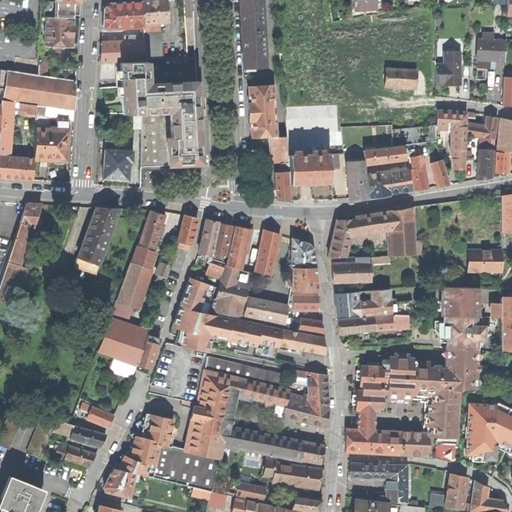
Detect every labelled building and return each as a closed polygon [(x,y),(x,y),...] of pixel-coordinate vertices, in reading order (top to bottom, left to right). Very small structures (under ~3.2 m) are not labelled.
[(164,0),(152,1),(141,1),(142,23),(157,22),(167,21),(166,0),(164,0)] [(241,0),(244,30),(246,69),(266,68),(261,0),(241,0)] [(352,0),(353,10),(376,8),(375,0),(352,0)] [(78,2),(54,1),(53,17),(73,17),(73,14),(78,14),(78,8),(78,2)] [(102,18),(102,29),(143,26),(142,23),(141,1),(108,3),(103,8),(102,18)] [(45,44),(56,45),(60,45),(72,45),(72,36),(73,36),(73,31),(73,26),(72,26),(73,17),(53,17),(46,16),(46,33),(43,33),(43,38),(45,38),(45,44)] [(145,59),(161,58),(160,32),(143,33),(143,40),(101,42),(100,62),(119,62),(120,85),(121,113),(133,114),(141,114),(141,112),(169,112),(170,138),(165,138),(166,165),(200,164),(199,127),(196,83),(148,84),(147,62),(146,62),(145,59)] [(496,60),(504,60),(505,40),(492,40),(481,40),(477,40),(477,60),(478,60),(491,60),(496,60)] [(436,64),(435,83),(445,84),(444,85),(453,86),(461,86),(462,53),(445,52),(444,64),(436,64)] [(38,57),(37,74),(45,75),(46,57),(38,57)] [(195,57),(161,58),(145,59),(146,62),(147,62),(148,84),(196,83),(196,70),(195,57)] [(484,68),(491,69),(491,60),(478,60),(478,68),(484,68)] [(60,68),(60,78),(75,80),(75,69),(60,68)] [(37,74),(0,69),(0,86),(4,87),(3,100),(14,101),(36,104),(43,105),(73,110),(75,80),(60,78),(45,75),(37,74)] [(386,69),(385,86),(413,88),(414,79),(414,71),(386,69)] [(251,113),(252,138),(268,137),(274,137),(272,93),(270,94),(270,86),(250,87),(251,113)] [(0,109),(0,154),(8,155),(10,155),(13,107),(14,101),(3,100),(1,99),(0,109)] [(32,116),(36,117),(36,114),(36,104),(14,101),(13,107),(18,108),(17,113),(25,115),(25,118),(31,119),(32,116)] [(73,110),(43,105),(42,115),(50,117),(57,118),(68,119),(73,120),(73,110)] [(451,120),(466,120),(466,112),(436,111),(436,126),(444,126),(451,126),(451,120)] [(158,166),(166,165),(165,138),(170,138),(169,112),(141,112),(141,114),(141,129),(140,166),(158,166)] [(36,117),(35,128),(50,129),(50,117),(42,115),(36,114),(36,117)] [(141,114),(133,114),(133,129),(141,129),(141,114)] [(469,125),(467,134),(493,138),(496,118),(490,117),(486,116),(485,127),(469,125)] [(56,129),(68,129),(68,119),(57,118),(56,129)] [(511,121),(501,118),(497,152),(510,153),(511,153),(511,121)] [(466,120),(451,120),(451,126),(451,149),(454,169),(459,169),(464,169),(466,120)] [(436,141),(436,126),(392,130),(393,146),(403,145),(407,144),(436,141)] [(30,136),(35,136),(34,159),(44,160),(50,160),(52,162),(54,163),(57,164),(59,165),(61,164),(64,164),(65,163),(66,162),(68,129),(56,129),(50,129),(35,128),(35,133),(31,133),(30,136)] [(280,162),(288,161),(288,156),(287,147),(286,136),(274,137),(268,137),(270,163),(280,162)] [(476,145),(476,137),(467,136),(466,144),(476,145)] [(104,149),(115,150),(116,140),(105,139),(104,149)] [(485,179),(491,178),(494,140),(488,139),(488,140),(480,140),(478,162),(478,170),(477,179),(485,179)] [(363,151),(365,165),(405,160),(405,158),(404,151),(403,145),(393,146),(363,151)] [(115,150),(104,149),(102,179),(114,180),(128,181),(129,161),(131,162),(132,151),(115,150)] [(430,152),(433,163),(441,160),(438,149),(430,152)] [(289,172),(289,185),(310,184),(328,183),(327,155),(324,155),(324,150),(312,151),(312,155),(300,156),(299,151),(294,151),(294,156),(288,156),(288,161),(289,172)] [(410,157),(415,156),(413,150),(408,151),(404,151),(405,158),(410,157)] [(497,152),(495,172),(501,172),(508,173),(510,153),(497,152)] [(336,154),(329,155),(330,170),(338,169),(338,154),(336,154)] [(410,157),(413,169),(423,167),(424,167),(422,155),(415,156),(410,157)] [(8,157),(0,156),(0,176),(14,178),(32,179),(34,159),(8,157)] [(449,186),(441,160),(433,163),(430,164),(438,188),(443,187),(449,186)] [(281,172),(289,172),(288,161),(280,162),(281,172)] [(348,180),(349,199),(357,198),(367,197),(364,161),(346,163),(347,174),(348,180)] [(409,170),(413,191),(420,189),(427,188),(423,167),(413,169),(409,170)] [(366,175),(369,197),(379,195),(401,192),(411,191),(408,168),(366,175)] [(289,185),(289,172),(281,172),(275,173),(277,200),(284,201),(290,201),(289,185)] [(511,194),(501,196),(500,232),(511,231),(511,194)] [(13,242),(0,281),(0,300),(7,303),(24,252),(40,205),(26,204),(23,212),(13,242)] [(390,256),(415,254),(414,242),(412,207),(399,209),(388,211),(388,212),(389,229),(390,256)] [(95,208),(74,266),(95,274),(119,209),(106,208),(95,208)] [(145,226),(138,246),(152,251),(153,251),(164,216),(157,213),(150,211),(147,221),(145,221),(143,225),(145,226)] [(350,236),(389,229),(388,212),(355,217),(354,220),(350,236)] [(184,215),(176,247),(188,250),(197,218),(190,216),(184,215)] [(205,220),(198,253),(211,255),(214,243),(218,223),(211,221),(205,220)] [(345,256),(350,236),(354,220),(336,220),(327,257),(345,256)] [(225,224),(218,223),(214,243),(216,243),(214,253),(224,256),(230,225),(225,224)] [(235,225),(235,227),(248,230),(245,244),(248,245),(251,229),(244,227),(235,225)] [(248,230),(235,227),(226,265),(235,267),(239,268),(240,268),(245,244),(248,230)] [(259,251),(254,272),(270,275),(279,235),(263,231),(259,247),(258,247),(257,250),(259,251)] [(291,239),(290,267),(292,267),(314,267),(311,249),(307,244),(298,241),(291,239)] [(137,246),(131,262),(146,267),(152,251),(138,246),(137,246)] [(472,251),(472,271),(500,271),(500,251),(472,251)] [(368,260),(368,257),(332,259),(332,272),(333,283),(364,282),(363,261),(368,260)] [(210,259),(208,264),(222,269),(223,264),(224,263),(210,259)] [(115,300),(133,306),(146,267),(131,262),(129,262),(115,300)] [(167,272),(169,265),(165,264),(160,262),(158,269),(167,272)] [(222,269),(208,264),(205,274),(219,278),(222,269)] [(230,282),(235,267),(226,265),(223,264),(222,269),(219,278),(219,280),(230,282)] [(241,285),(245,286),(246,281),(250,282),(252,271),(240,268),(239,268),(235,267),(230,282),(233,283),(241,285)] [(291,284),(291,291),(317,291),(314,267),(292,267),(291,278),(291,284)] [(165,278),(167,272),(158,269),(156,275),(165,278)] [(165,278),(156,275),(155,274),(144,306),(151,308),(153,301),(157,302),(165,278)] [(257,342),(278,347),(279,345),(282,329),(208,314),(199,312),(207,284),(190,278),(177,313),(170,333),(177,336),(174,345),(206,352),(209,353),(210,344),(212,337),(256,346),(257,342)] [(233,283),(230,282),(219,280),(214,299),(228,303),(233,283)] [(241,285),(233,283),(228,303),(226,314),(241,317),(245,297),(239,295),(241,285)] [(215,287),(207,284),(199,312),(208,314),(215,287)] [(245,286),(241,285),(239,295),(245,297),(247,287),(245,286)] [(443,316),(476,317),(477,288),(442,286),(441,316),(443,316)] [(335,294),(336,304),(389,299),(388,289),(335,294)] [(291,300),(291,310),(316,310),(316,303),(316,294),(291,294),(291,300)] [(242,314),(263,318),(267,302),(256,300),(246,297),(242,314)] [(500,349),(511,349),(511,297),(501,298),(501,303),(500,317),(500,349)] [(411,301),(395,302),(394,298),(389,299),(390,312),(390,314),(391,314),(407,315),(412,315),(411,301)] [(226,314),(228,303),(214,299),(213,299),(210,311),(226,314)] [(390,312),(389,299),(336,304),(337,310),(337,317),(390,312)] [(125,327),(133,306),(115,300),(108,321),(125,327)] [(267,302),(263,318),(284,323),(285,318),(285,316),(286,311),(287,309),(287,307),(276,304),(267,302)] [(491,317),(500,317),(501,303),(491,303),(491,317)] [(391,314),(391,316),(393,316),(394,329),(408,328),(407,315),(391,314)] [(373,318),(374,331),(394,329),(393,316),(391,316),(373,318)] [(446,330),(445,347),(477,349),(478,340),(483,341),(483,332),(489,332),(489,317),(476,317),(443,316),(442,330),(446,330)] [(339,334),(353,333),(353,320),(353,318),(338,320),(339,326),(339,334)] [(374,331),(373,318),(353,320),(353,333),(374,331)] [(299,319),(297,330),(322,333),(321,328),(320,322),(299,319)] [(146,335),(125,327),(108,321),(103,334),(97,351),(136,364),(144,341),(146,335)] [(282,329),(279,345),(324,354),(323,345),(322,337),(282,329)] [(177,336),(170,333),(166,343),(174,345),(177,336)] [(146,335),(144,341),(157,345),(159,338),(147,334),(146,335)] [(136,364),(149,369),(153,357),(157,345),(144,341),(136,364)] [(181,400),(193,403),(200,371),(202,371),(206,352),(174,345),(166,343),(165,343),(150,382),(148,392),(181,400)] [(383,395),(386,395),(389,395),(389,398),(408,399),(409,396),(411,396),(420,396),(420,399),(420,401),(424,402),(430,402),(430,413),(430,414),(440,415),(440,402),(459,403),(460,389),(475,390),(477,349),(445,347),(444,366),(428,366),(428,360),(412,359),(412,356),(390,355),(390,357),(387,357),(387,361),(387,367),(380,367),(380,365),(377,365),(377,362),(366,361),(366,364),(362,364),(362,367),(359,367),(359,374),(358,383),(361,383),(361,386),(361,389),(358,389),(358,392),(355,392),(354,408),(357,408),(357,411),(375,412),(375,409),(379,409),(379,395),(383,395)] [(136,364),(97,351),(92,365),(131,378),(136,364)] [(207,357),(195,407),(229,414),(233,394),(277,405),(284,406),(287,393),(288,391),(281,389),(284,375),(207,357)] [(306,379),(306,372),(292,369),(291,376),(306,379)] [(284,406),(281,417),(324,428),(328,409),(327,396),(326,375),(306,372),(306,379),(307,394),(304,394),(303,397),(287,393),(284,406)] [(89,413),(86,419),(108,428),(110,421),(113,415),(80,402),(77,408),(89,413)] [(454,447),(458,447),(459,403),(440,402),(440,415),(430,414),(430,413),(426,413),(426,427),(433,427),(433,437),(441,437),(440,444),(455,444),(454,447)] [(511,410),(498,404),(495,404),(467,404),(463,457),(470,456),(471,462),(483,462),(483,461),(496,462),(496,448),(504,452),(511,455),(511,471),(510,478),(511,478),(511,410)] [(275,416),(281,417),(284,406),(277,405),(275,416)] [(10,407),(0,432),(0,446),(7,449),(24,411),(10,407)] [(191,413),(190,418),(226,426),(228,420),(229,414),(195,407),(192,407),(192,408),(191,413)] [(357,411),(356,428),(374,429),(375,412),(357,411)] [(116,462),(113,468),(134,473),(137,474),(152,477),(158,445),(160,445),(171,448),(173,435),(169,434),(173,419),(145,414),(144,418),(142,418),(142,422),(139,421),(135,424),(138,428),(138,433),(134,432),(130,435),(132,439),(132,443),(131,447),(130,447),(129,452),(126,451),(126,455),(123,454),(119,457),(122,462),(121,463),(119,462),(118,465),(116,462)] [(41,416),(26,452),(40,458),(50,435),(52,430),(57,420),(41,416)] [(190,418),(183,450),(183,451),(219,459),(222,445),(226,427),(226,426),(190,418)] [(57,420),(52,430),(58,432),(69,435),(72,426),(72,425),(70,424),(57,420)] [(79,428),(72,426),(69,435),(68,438),(76,440),(79,428)] [(277,442),(247,436),(248,431),(226,427),(222,445),(230,447),(230,448),(274,457),(277,442)] [(105,435),(79,428),(76,440),(99,447),(102,442),(105,435)] [(345,440),(345,452),(427,457),(428,437),(429,433),(426,432),(422,432),(374,429),(356,428),(346,428),(345,440)] [(247,436),(277,442),(278,437),(248,431),(247,436)] [(321,455),(323,446),(278,437),(277,442),(274,457),(298,461),(298,459),(320,463),(321,455)] [(56,450),(66,454),(68,446),(59,442),(56,450)] [(203,490),(209,491),(211,492),(217,464),(218,464),(219,459),(183,451),(183,450),(171,448),(160,445),(153,478),(195,488),(203,490)] [(66,454),(64,458),(89,466),(92,461),(95,454),(68,446),(66,454)] [(271,477),(274,459),(265,457),(262,476),(271,477)] [(318,469),(287,464),(287,461),(274,459),(271,477),(271,482),(315,489),(316,483),(318,469)] [(350,477),(387,478),(387,466),(387,462),(351,461),(351,469),(350,477)] [(405,466),(387,466),(387,478),(386,484),(405,484),(405,466)] [(132,480),(134,473),(113,468),(108,477),(103,487),(104,487),(103,490),(105,491),(129,497),(132,480)] [(450,474),(445,506),(462,508),(467,479),(458,476),(450,474)] [(0,504),(0,511),(30,511),(31,511),(40,489),(11,477),(0,504)] [(477,511),(479,501),(486,502),(487,498),(488,487),(481,484),(474,481),(469,511),(477,511)] [(235,496),(261,502),(263,495),(264,490),(238,484),(235,496)] [(405,484),(386,484),(386,494),(386,501),(405,502),(405,484)] [(208,496),(206,504),(223,508),(226,495),(211,492),(209,491),(208,496)] [(295,494),(292,509),(301,511),(304,511),(307,511),(308,511),(318,511),(319,507),(321,499),(295,494)] [(270,496),(263,495),(261,502),(268,504),(270,496)] [(431,507),(443,509),(445,497),(433,495),(431,507)] [(242,511),(245,501),(234,498),(231,511),(242,511)] [(386,511),(387,503),(355,499),(354,510),(353,511),(386,511)] [(493,499),(493,503),(486,502),(479,501),(477,511),(506,511),(502,500),(493,499)] [(283,511),(284,510),(284,509),(245,501),(242,511),(283,511)] [(422,511),(423,508),(387,503),(386,511),(422,511)]
